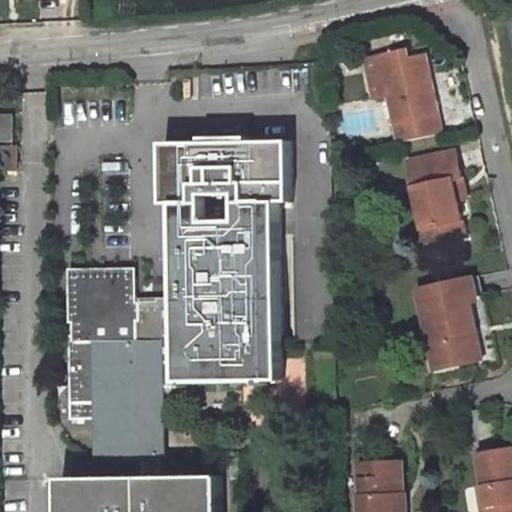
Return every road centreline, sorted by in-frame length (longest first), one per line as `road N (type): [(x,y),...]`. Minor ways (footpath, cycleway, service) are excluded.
road 1 (residential): [(40,511),(35,52)]
road 2 (unclassified): [(380,0),(252,30),(35,52)]
road 3 (residential): [(511,233),(461,0)]
road 4 (unknown): [(152,131),(312,127)]
